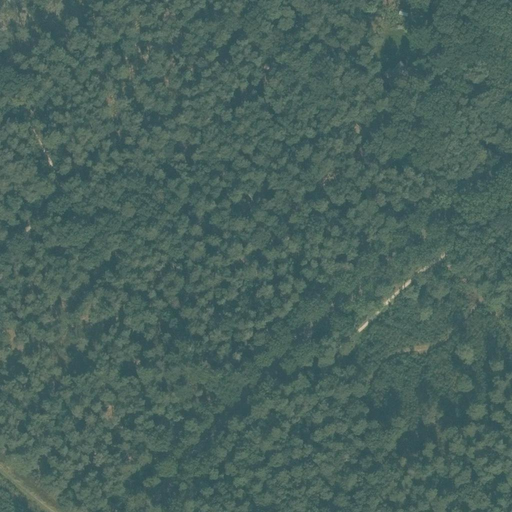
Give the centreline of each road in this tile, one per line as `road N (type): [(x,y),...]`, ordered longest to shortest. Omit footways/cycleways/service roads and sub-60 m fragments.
road 1 (secondary): [(126,511),(292,342),(511,154)]
road 2 (track): [(237,400),(88,250),(0,59)]
road 3 (track): [(469,511),(292,342)]
road 4 (track): [(406,454),(511,358)]
